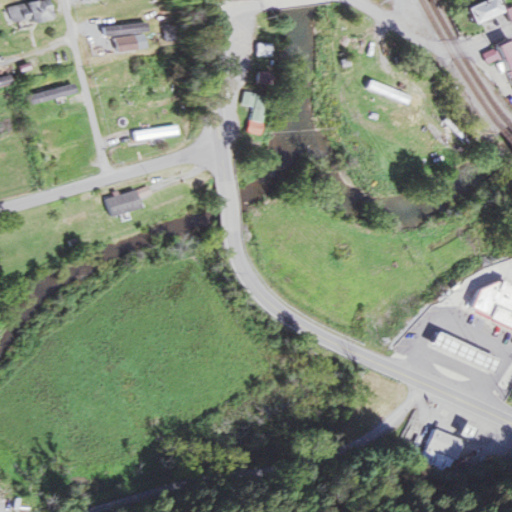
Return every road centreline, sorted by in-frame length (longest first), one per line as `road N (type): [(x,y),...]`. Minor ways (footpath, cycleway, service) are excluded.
road 1 (secondary): [(511,423),(278,311),(245,276),(228,233)]
road 2 (residential): [(0,207),(221,146)]
road 3 (residential): [(109,178),(62,0)]
road 4 (secondary): [(223,181),(207,0)]
road 5 (residential): [(354,0),(436,48),(459,49),(511,27)]
